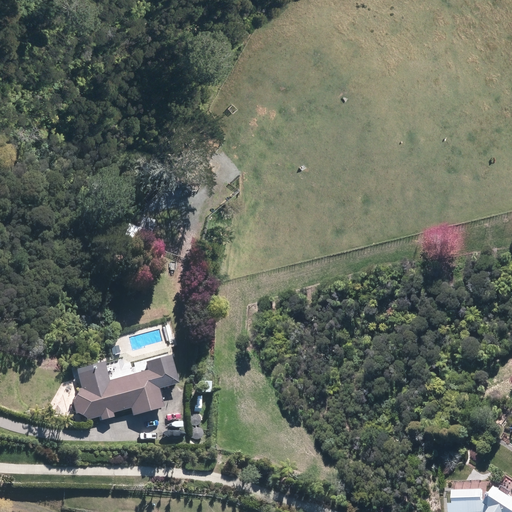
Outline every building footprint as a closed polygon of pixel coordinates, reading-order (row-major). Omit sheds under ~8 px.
[(145,371),(144,369),(77,387),(77,389),(72,398),(71,399),(74,413),(77,412),(85,417),(85,419),(99,415),(100,419),(113,416),(112,412),(129,407),(131,414),(162,405),(153,374),(152,374),(145,371)] [(211,381),(198,380),(198,391),(210,391),(211,381)] [(209,395),(200,394),(199,403),(208,403),(209,395)] [(511,511),(511,492),(498,483),(487,500),(493,504),(488,511),(511,511)] [(484,488),(453,488),(454,504),(484,503),(484,488)]
